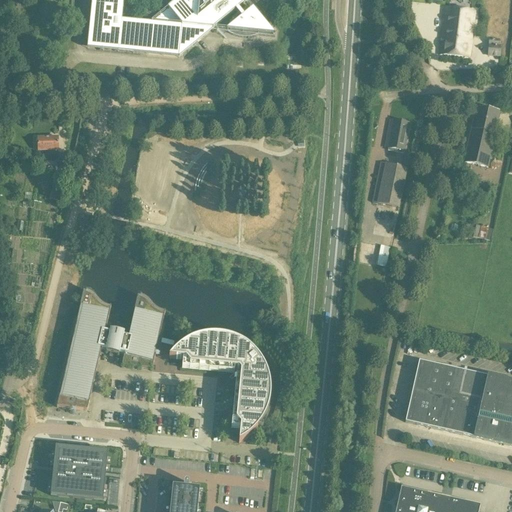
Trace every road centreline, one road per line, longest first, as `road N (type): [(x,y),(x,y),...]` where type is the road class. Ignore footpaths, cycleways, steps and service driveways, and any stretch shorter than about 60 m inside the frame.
road 1 (secondary): [(310,511),(353,0)]
road 2 (unclassified): [(0,99),(115,101),(69,226),(35,365),(10,389)]
road 3 (unclassified): [(378,434),(450,92)]
road 4 (residential): [(9,511),(36,427),(132,437),(125,511)]
road 5 (unclassified): [(511,478),(389,457),(375,511)]
